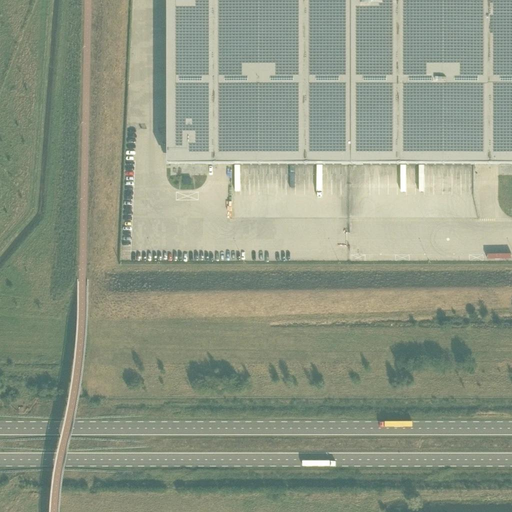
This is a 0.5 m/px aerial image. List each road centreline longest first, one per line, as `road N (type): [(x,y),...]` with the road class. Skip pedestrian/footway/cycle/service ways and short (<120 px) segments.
road 1 (primary): [(511,430),(0,429)]
road 2 (primary): [(0,460),(511,461)]
